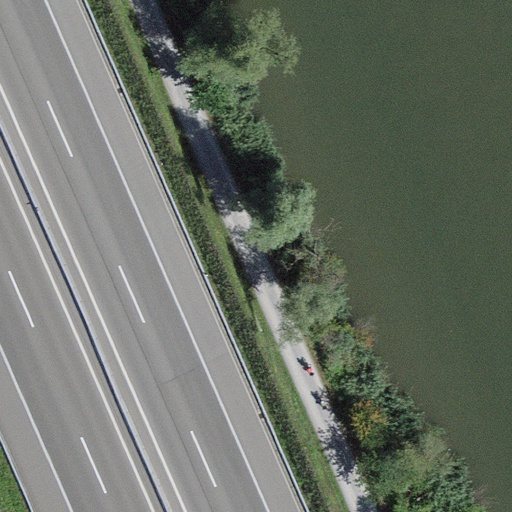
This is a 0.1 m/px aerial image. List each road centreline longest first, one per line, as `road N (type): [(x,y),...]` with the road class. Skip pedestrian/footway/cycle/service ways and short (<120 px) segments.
road 1 (motorway): [(241,511),(18,0)]
road 2 (track): [(378,511),(159,0)]
road 3 (motorway): [(0,230),(122,511)]
